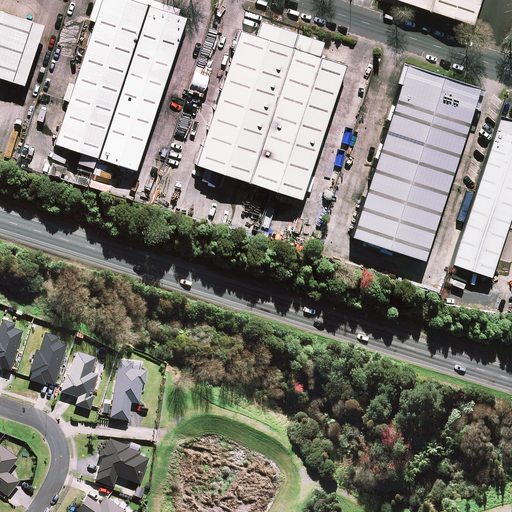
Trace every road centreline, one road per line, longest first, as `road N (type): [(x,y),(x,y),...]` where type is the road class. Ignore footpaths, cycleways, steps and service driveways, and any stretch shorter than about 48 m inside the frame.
road 1 (trunk): [(511,379),(0,218)]
road 2 (tertiary): [(511,71),(294,0)]
road 3 (residential): [(0,406),(35,418),(59,446),(60,462),(35,511)]
